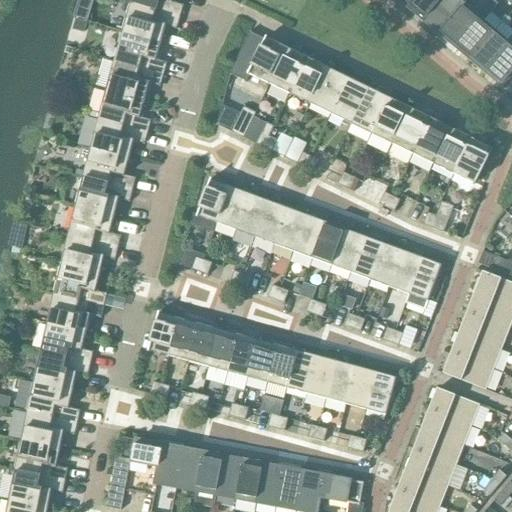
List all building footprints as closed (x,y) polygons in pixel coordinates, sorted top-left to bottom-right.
[(132,0),(131,3),(181,17),(184,5),(183,5),(173,2),(173,0),(132,0)] [(415,0),(409,8),(425,21),(441,0),(415,0)] [(464,5),(458,0),(441,0),(425,21),(440,34),(464,5)] [(489,0),(484,7),(491,13),(499,4),(494,0),(489,0)] [(131,3),(123,32),(162,43),(166,26),(176,29),(177,29),(181,17),(131,3)] [(483,21),(491,13),(484,7),(476,15),(464,5),(440,34),(456,47),(480,18),(483,21)] [(456,47),(471,60),(496,31),(483,21),(480,18),(456,47)] [(511,45),(511,36),(508,42),(496,31),(471,60),(487,73),(511,45)] [(123,32),(115,61),(164,75),(168,63),(167,62),(167,63),(157,60),(162,43),(123,32)] [(270,84),(288,48),(268,38),(268,37),(267,37),(266,39),(251,33),(232,74),(247,81),(250,74),(270,84)] [(511,45),(487,73),(503,87),(511,76),(511,45)] [(270,84),(291,94),(310,55),(309,55),(308,58),(288,48),(270,84)] [(291,94),(311,104),(329,68),(309,58),(310,55),(291,94)] [(115,61),(107,90),(145,100),(150,83),(160,86),(160,87),(161,87),(164,75),(115,61)] [(311,104),(332,114),(351,75),(350,75),(349,78),(329,68),(311,104)] [(332,114),(352,124),(370,88),(350,78),(351,75),(332,114)] [(352,124),(373,134),(391,95),(389,98),(370,88),(352,124)] [(141,117),(145,100),(107,90),(99,119),(149,132),(152,120),(151,120),(141,117)] [(373,134),(393,144),(411,108),(391,98),(392,95),(391,95),(373,134)] [(232,132),(244,138),(256,113),(244,107),(232,132)] [(393,144),(413,154),(432,115),(430,118),(411,108),(393,144)] [(413,154),(434,164),(452,128),(432,118),(433,115),(432,115),(413,154)] [(255,117),(245,138),(256,144),(266,123),(255,117)] [(99,119),(91,148),(130,158),(134,141),(145,144),(144,144),(145,145),(149,132),(99,119)] [(264,148),(270,136),(275,127),(268,123),(263,133),(262,132),(257,143),(256,143),(256,144),(264,148)] [(454,174),(473,135),(471,138),(452,128),(434,164),(454,174)] [(473,135),(454,174),(476,184),(493,148),(473,138),(474,135),(473,135)] [(270,136),(264,148),(272,152),(273,151),(272,151),(278,140),(270,136)] [(286,158),(297,164),(305,168),(311,156),(303,152),(298,163),(306,144),(294,139),(286,158)] [(91,148),(83,177),(133,190),(136,178),(135,178),(125,175),(130,158),(91,148)] [(311,156),(305,168),(313,172),(314,171),(313,171),(319,160),(311,156)] [(346,188),(352,176),(344,173),(339,183),(338,184),(346,188)] [(352,176),(346,188),(355,192),(355,191),(354,191),(360,180),(352,176)] [(83,177),(76,206),(115,216),(119,199),(129,202),(130,202),(133,190),(83,177)] [(218,223),(231,187),(212,180),(213,179),(212,179),(199,212),(195,211),(192,224),(214,233),(218,223)] [(218,223),(237,230),(251,191),(249,194),(231,187),(218,223)] [(237,230),(256,237),(269,201),(251,195),(252,192),(251,191),(237,230)] [(387,208),(393,196),(386,193),(380,204),(380,203),(379,204),(387,208)] [(393,196),(387,208),(396,212),(396,211),(401,200),(393,196)] [(256,237),(275,245),(290,206),(289,205),(288,208),(269,201),(256,237)] [(436,216),(432,228),(444,232),(454,206),(441,202),(436,216)] [(76,206),(69,236),(119,248),(122,236),(121,235),(121,236),(111,233),(115,216),(76,206)] [(275,245),(294,252),(307,216),(289,209),(290,206),(275,245)] [(423,225),(432,228),(436,216),(428,213),(424,224),(423,224),(423,225)] [(294,252),(313,259),(328,220),(327,219),(326,222),(307,216),(294,252)] [(332,266),(346,230),(327,223),(328,220),(313,259),(332,266)] [(332,266),(352,273),(366,234),(365,234),(364,237),(346,230),(332,266)] [(352,273),(371,280),(384,244),(365,237),(366,234),(352,273)] [(69,236),(61,265),(100,274),(105,257),(115,260),(116,260),(119,248),(69,236)] [(371,280),(390,287),(404,248),(403,248),(402,251),(384,244),(371,280)] [(200,272),(206,256),(185,248),(181,265),(200,272)] [(390,287),(409,294),(422,258),(404,251),(405,248),(404,248),(390,287)] [(502,273),(507,261),(484,252),(479,264),(502,273)] [(200,272),(208,275),(208,274),(212,263),(205,260),(206,256),(200,272)] [(422,258),(409,294),(405,303),(425,311),(430,298),(433,299),(440,280),(437,279),(442,265),(422,258)] [(511,262),(507,261),(502,273),(511,276),(511,275),(511,272),(511,262)] [(61,265),(54,294),(105,306),(107,294),(107,293),(107,294),(96,291),(100,274),(61,265)] [(238,286),(242,274),(234,271),(230,282),(229,283),(238,286)] [(475,293),(511,306),(511,282),(483,272),(475,293)] [(242,274),(238,286),(246,289),(247,288),(246,288),(250,277),(242,274)] [(276,300),(281,288),(272,285),(268,296),(268,297),(276,300)] [(281,288),(276,300),(285,303),(285,302),(289,291),(281,288)] [(511,306),(475,293),(468,313),(510,329),(511,324),(511,306)] [(54,294),(48,324),(87,332),(91,315),(101,318),(102,318),(105,306),(54,294)] [(314,314),(319,302),(311,299),(307,311),(306,310),(306,311),(314,314)] [(319,302),(314,314),(323,318),(323,317),(327,305),(319,302)] [(170,356),(180,319),(161,314),(161,312),(160,312),(149,352),(150,352),(151,351),(170,356)] [(468,313),(460,333),(502,349),(510,329),(468,313)] [(353,329),(357,317),(349,314),(345,325),(344,325),(353,329)] [(357,317),(353,329),(361,332),(361,331),(365,320),(357,317)] [(170,356),(189,361),(200,321),(199,324),(180,319),(170,356)] [(189,361),(209,367),(219,330),(200,324),(201,321),(200,321),(189,361)] [(48,324),(41,353),(91,364),(94,352),(93,352),(83,350),(87,332),(48,324)] [(400,346),(410,350),(417,329),(407,326),(400,346)] [(391,343),(395,331),(387,328),(383,339),(382,340),(391,343)] [(209,367),(229,372),(240,332),(239,332),(238,335),(219,330),(209,367)] [(395,331),(391,343),(399,346),(400,345),(399,345),(403,334),(395,331)] [(229,372),(248,377),(258,340),(239,335),(240,332),(229,372)] [(460,333),(452,353),(494,369),(502,349),(460,333)] [(248,377),(268,383),(279,343),(278,342),(278,345),(258,340),(248,377)] [(268,383),(288,388),(298,351),(279,346),(280,343),(279,343),(268,383)] [(288,388),(307,393),(318,353),(317,356),(298,351),(288,388)] [(91,364),(41,353),(34,382),(73,391),(77,374),(87,376),(88,377),(91,364)] [(307,393),(327,399),(337,362),(318,357),(319,353),(318,353),(307,393)] [(486,390),(494,369),(452,353),(444,374),(486,390)] [(337,362),(327,399),(347,404),(358,364),(357,364),(356,367),(337,362)] [(358,364),(347,404),(366,409),(377,372),(357,367),(358,364)] [(377,372),(366,409),(387,415),(388,412),(391,412),(396,393),(393,392),(397,378),(377,372)] [(34,382),(28,412),(78,422),(81,410),(80,410),(70,408),(73,391),(34,382)] [(159,397),(162,384),(154,382),(151,394),(150,393),(150,394),(159,397)] [(162,384),(159,397),(167,399),(167,398),(170,386),(162,384)] [(480,405),(438,389),(430,409),(472,426),(480,405)] [(198,407),(201,395),(193,393),(190,404),(189,404),(189,405),(198,407)] [(201,395),(198,407),(207,410),(207,409),(206,409),(209,397),(201,395)] [(237,418),(241,406),(232,403),(229,415),(229,416),(237,418)] [(241,406),(237,418),(246,420),(249,408),(241,406)] [(430,409),(422,429),(464,446),(472,426),(430,409)] [(28,412),(21,441),(61,449),(64,432),(75,434),(75,435),(78,422),(28,412)] [(277,429),(280,416),(272,414),(269,426),(268,426),(268,427),(277,429)] [(280,416),(277,429),(285,431),(285,430),(288,419),(280,416)] [(316,440),(319,427),(311,425),(308,436),(307,436),(307,437),(316,440)] [(319,427),(316,440),(325,442),(325,441),(324,441),(328,429),(319,427)] [(456,466),(464,446),(422,429),(414,449),(456,466)] [(508,449),(511,444),(511,440),(504,434),(499,441),(508,449)] [(355,450),(359,438),(350,436),(347,447),(347,448),(355,450)] [(117,457),(107,507),(107,508),(121,511),(130,462),(159,467),(160,467),(164,445),(125,438),(121,457),(117,457)] [(359,438),(355,450),(364,453),(364,452),(367,440),(359,438)] [(57,467),(61,449),(21,441),(15,471),(66,481),(68,468),(67,468),(67,469),(57,467)] [(184,449),(164,445),(160,467),(159,467),(156,484),(177,488),(184,449)] [(177,488),(197,492),(204,453),(184,449),(177,488)] [(449,486),(456,466),(414,449),(406,470),(449,486)] [(197,492),(195,504),(215,507),(217,496),(224,456),(204,453),(197,492)] [(217,496),(237,499),(244,460),(224,456),(217,496)] [(257,503),(264,464),(244,460),(237,499),(257,503)] [(257,503),(277,507),(284,468),(264,464),(257,503)] [(277,507),(297,511),(305,472),(284,468),(277,507)] [(441,506),(449,486),(406,470),(398,490),(441,506)] [(492,480),(499,486),(507,476),(500,470),(499,471),(492,480)] [(63,493),(66,481),(15,471),(9,500),(49,508),(52,491),(62,493),(63,493)] [(324,475),(305,472),(297,511),(303,511),(318,511),(321,498),(320,497),(324,475)] [(362,511),(364,504),(360,503),(364,483),(324,475),(320,497),(321,498),(350,503),(348,511),(362,511)] [(499,486),(492,480),(484,490),(490,495),(490,496),(499,486)] [(502,491),(509,497),(511,493),(511,482),(510,482),(502,491)] [(438,511),(441,506),(398,490),(390,510),(395,511),(438,511)] [(509,497),(502,491),(494,501),(501,507),(509,497)] [(9,500),(6,511),(47,511),(49,508),(9,500)]
